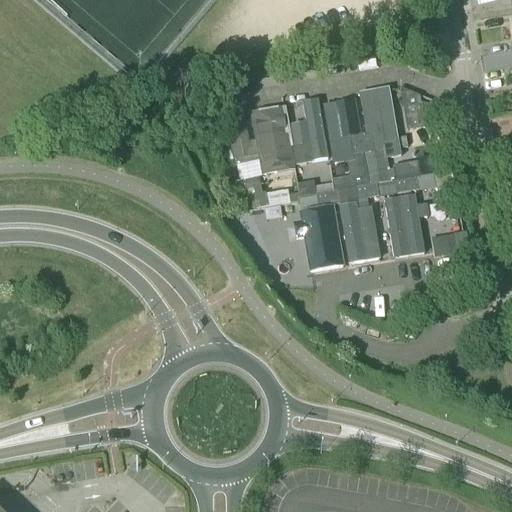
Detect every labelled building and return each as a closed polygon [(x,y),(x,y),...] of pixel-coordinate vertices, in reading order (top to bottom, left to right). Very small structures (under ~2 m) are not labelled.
[(419,114),(422,94),(405,92),(402,112),(419,114)] [(399,147),(388,94),(367,96),(378,151),(399,147)] [(359,136),(352,102),(334,106),(340,139),(359,136)] [(329,162),(319,104),(304,106),(313,164),(329,162)] [(294,172),(285,109),(251,114),(255,142),(258,157),(260,176),(260,177),(294,172)] [(258,157),(255,142),(248,143),(245,129),(230,132),(228,132),(233,161),(258,157)] [(373,134),(366,136),(365,130),(359,131),(360,137),(349,139),(353,158),(363,156),(376,154),(373,134)] [(291,149),(294,167),(305,166),(304,158),(311,157),(310,146),(294,149),(291,149)] [(389,172),(387,161),(385,162),(384,152),(376,154),(363,156),(369,188),(376,187),(391,184),(389,172)] [(348,169),(351,169),(353,181),(350,182),(351,191),(356,190),(369,188),(363,156),(353,158),(353,162),(347,164),(348,169)] [(257,176),(260,176),(258,157),(233,161),(244,192),(246,191),(250,204),(252,212),(267,210),(265,196),(265,195),(262,195),(257,176)] [(416,181),(420,180),(417,164),(393,168),(393,172),(389,172),(391,184),(395,183),(415,180),(416,181)] [(433,178),(420,180),(416,181),(418,193),(453,188),(452,182),(451,174),(433,177),(433,178)] [(395,183),(397,196),(418,193),(416,181),(415,180),(395,183)] [(378,200),(379,200),(397,197),(397,196),(395,183),(391,184),(376,187),(378,200)] [(297,187),(299,200),(298,200),(300,212),(318,209),(316,197),(314,189),(313,184),(297,187)] [(332,186),(314,189),(316,197),(333,194),(332,186)] [(376,187),(369,188),(356,190),(358,203),(378,200),(376,187)] [(356,206),(356,203),(358,203),(356,190),(351,191),(337,193),(339,206),(339,208),(356,206)] [(289,197),(288,193),(265,196),(267,210),(290,206),(289,197)] [(339,206),(337,193),(333,194),(316,197),(318,210),(339,206)] [(289,197),(290,206),(298,205),(298,200),(299,200),(298,195),(289,197)] [(424,255),(413,201),(385,207),(396,261),(424,255)] [(365,206),(338,211),(347,266),(374,261),(365,206)] [(328,274),(318,213),(301,216),(311,277),(328,274)] [(457,237),(433,238),(435,259),(458,257),(457,237)]
